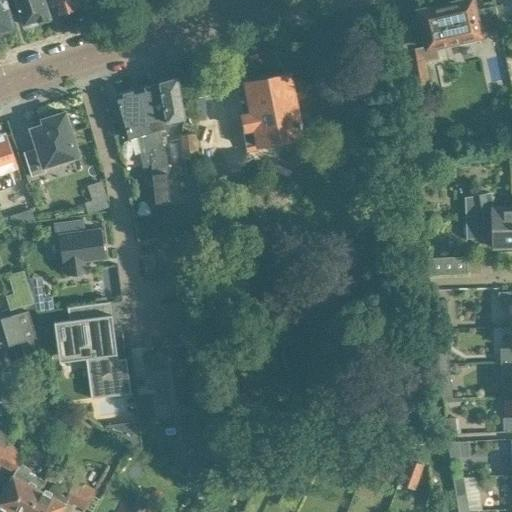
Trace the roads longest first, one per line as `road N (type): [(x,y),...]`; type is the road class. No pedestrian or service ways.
road 1 (residential): [(81,60),(114,166),(140,334)]
road 2 (residential): [(81,60),(283,0)]
